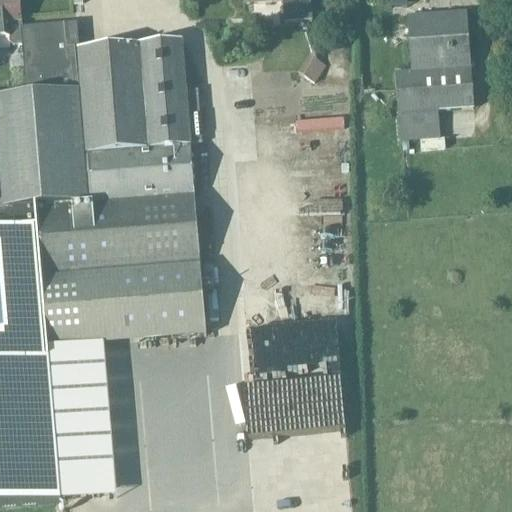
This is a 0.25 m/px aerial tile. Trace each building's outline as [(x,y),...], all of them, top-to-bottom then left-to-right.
[(0,0),(0,38),(10,38),(10,44),(14,47),(23,47),(21,30),(23,30),(21,23),(19,0),(0,0)] [(242,0),(243,4),(282,1),(283,23),(311,21),(309,0),(242,0)] [(373,0),(373,1),(389,0),(390,9),(403,8),(402,0),(373,0)] [(410,76),(396,77),(399,115),(439,112),(476,110),(473,73),(469,67),(465,13),(406,18),(410,76)] [(26,97),(0,98),(0,212),(37,209),(89,205),(194,197),(190,149),(202,148),(198,94),(186,95),(182,46),(79,53),(77,26),(23,30),(21,30),(23,47),(26,97)] [(249,89),(233,89),(232,113),(249,114),(249,89)] [(0,511),(65,511),(65,503),(61,504),(52,385),(49,351),(37,209),(0,212),(0,511)] [(53,309),(56,346),(216,336),(214,299),(53,309)] [(58,380),(81,380),(80,356),(58,357),(58,380)]
